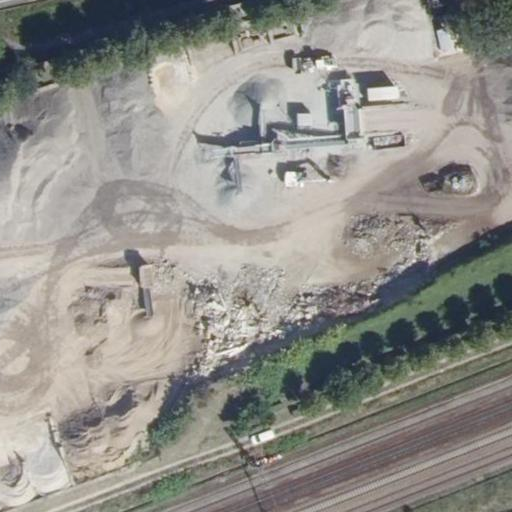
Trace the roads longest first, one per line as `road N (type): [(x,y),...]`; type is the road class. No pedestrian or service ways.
road 1 (track): [(462,117),(376,76),(230,53),(0,255)]
road 2 (track): [(511,338),(67,511)]
